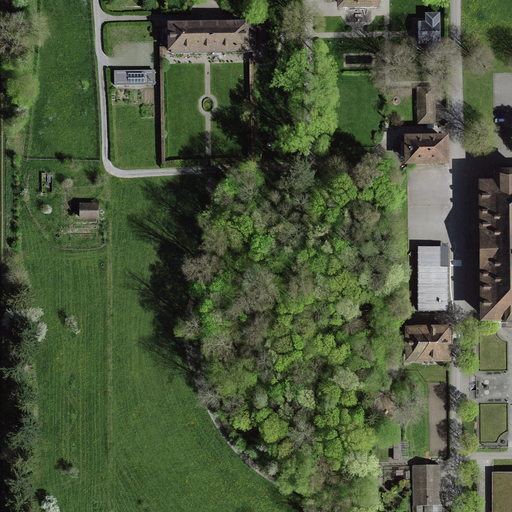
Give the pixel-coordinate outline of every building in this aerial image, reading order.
[(426,20),(419,20),(419,42),(442,43),(443,12),(427,12),(426,20)] [(249,18),(169,18),(169,50),(249,50),(249,18)] [(156,81),(156,67),(114,67),(115,82),(156,81)] [(437,94),(418,94),(419,121),(437,120),(437,94)] [(445,139),(408,140),(408,162),(445,162),(445,139)] [(494,186),(484,186),(484,252),(485,318),(511,318),(511,172),(509,173),(494,173),(494,186)] [(98,205),(81,205),(81,218),(97,219),(98,205)] [(441,247),(418,247),(418,311),(448,311),(448,267),(441,267),(441,247)] [(419,331),(404,331),(404,359),(419,358),(419,359),(448,359),(448,330),(419,330),(419,331)] [(393,460),(401,459),(399,437),(392,437),(393,460)] [(441,511),(440,461),(412,462),(413,511),(422,511),(422,506),(425,506),(424,511),(441,511)] [(511,511),(511,473),(495,473),(494,511),(511,511)]
